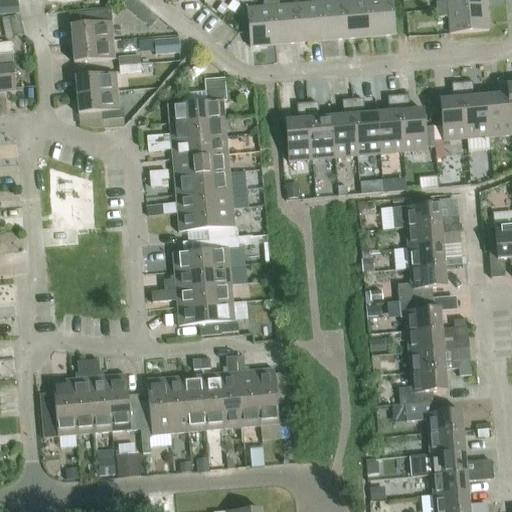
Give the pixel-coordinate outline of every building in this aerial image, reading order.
[(135,0),(125,0),(121,5),(137,17),(145,8),(135,0)] [(275,47),(271,0),(263,0),(264,9),(247,11),(250,49),(275,47)] [(279,0),(271,0),(275,47),(299,45),(296,7),(280,8),(279,0)] [(323,43),(319,0),(311,0),(312,5),(296,7),(299,45),(323,43)] [(327,0),(319,0),(323,43),(347,41),(344,2),(328,4),(327,0)] [(344,2),(347,41),(371,39),(367,0),(359,0),(360,1),(344,2)] [(367,0),(371,39),(396,37),(392,0),(367,0)] [(486,0),(447,0),(448,4),(436,5),(437,13),(487,8),(486,0)] [(0,3),(0,15),(19,14),(18,2),(0,3)] [(217,10),(223,14),(229,7),(224,2),(217,10)] [(233,2),(227,10),(234,15),(240,7),(233,2)] [(487,8),(437,13),(438,20),(449,19),(450,36),(489,33),(487,8)] [(71,29),(73,46),(113,43),(111,25),(112,25),(112,24),(111,12),(83,14),(84,27),(71,28),(71,29)] [(26,37),(25,33),(20,17),(3,22),(9,42),(26,37)] [(178,41),(154,43),(156,57),(179,55),(178,41)] [(114,61),(113,43),(73,46),(74,64),(74,65),(115,62),(115,61),(114,61)] [(0,95),(16,94),(13,56),(0,57),(0,95)] [(119,69),(141,67),(141,59),(118,61),(119,69)] [(141,67),(119,69),(119,76),(142,74),(141,67)] [(77,98),(117,95),(115,77),(116,77),(116,76),(75,79),(75,81),(76,80),(77,98)] [(168,109),(169,127),(225,122),(223,105),(224,105),(224,104),(227,103),(225,81),(205,83),(207,105),(167,108),(167,110),(168,109)] [(511,120),(509,88),(509,81),(497,82),(498,98),(487,99),(490,140),(511,137),(511,120)] [(462,85),(467,142),(490,140),(487,99),(474,100),(473,84),(462,85)] [(467,142),(462,85),(452,86),(453,102),(440,103),(442,128),(443,143),(443,144),(467,142)] [(117,95),(77,98),(79,115),(78,115),(78,116),(102,115),(103,123),(124,121),(123,112),(119,112),(119,111),(118,111),(117,95)] [(409,98),(398,99),(403,155),(427,153),(424,113),(410,114),(409,98)] [(377,116),(380,157),(403,155),(398,99),(388,100),(389,115),(377,116)] [(364,102),(353,103),(358,159),(380,157),(377,116),(365,117),(364,102)] [(332,120),(335,161),(358,159),(353,103),(342,103),(344,119),(332,120)] [(312,163),(307,106),(297,107),(298,123),(285,124),(289,165),(312,163)] [(318,106),(307,106),(312,163),(335,161),(332,120),(319,121),(318,106)] [(225,122),(169,127),(171,145),(227,140),(225,122)] [(442,128),(433,129),(434,143),(443,143),(442,128)] [(434,143),(433,129),(425,130),(427,151),(435,150),(434,143)] [(147,139),(148,147),(164,145),(164,138),(147,139)] [(228,158),(227,140),(171,145),(173,163),(228,158)] [(165,153),(164,145),(148,147),(148,154),(165,153)] [(228,158),(173,163),(174,180),(230,175),(228,158)] [(150,174),(151,183),(161,183),(167,182),(167,174),(168,174),(167,173),(150,174)] [(231,193),(230,175),(174,180),(176,198),(231,193)] [(383,195),(382,183),(373,183),(374,196),(383,195)] [(286,186),(287,201),(300,200),(299,185),(286,186)] [(231,193),(176,198),(177,216),(233,211),(231,193)] [(425,201),(405,202),(406,210),(425,208),(425,201)] [(368,215),(367,205),(355,206),(356,218),(366,217),(368,215)] [(395,232),(406,231),(459,227),(459,219),(448,220),(448,219),(441,220),(440,207),(425,208),(406,210),(393,211),(395,232)] [(163,208),(153,209),(154,219),(164,218),(163,208)] [(208,233),(209,243),(238,240),(238,233),(235,230),(235,229),(234,229),(233,211),(177,216),(179,234),(178,234),(178,235),(208,233)] [(511,261),(511,226),(495,228),(497,253),(489,254),(491,281),(506,280),(504,262),(511,261)] [(459,227),(406,231),(408,252),(443,249),(442,236),(460,234),(459,227)] [(252,239),(238,240),(239,248),(253,247),(252,239)] [(238,240),(209,243),(193,244),(194,254),(172,256),(172,258),(173,257),(174,275),(230,270),(228,253),(229,253),(229,252),(239,251),(239,248),(238,240)] [(361,242),(361,251),(376,250),(376,241),(361,242)] [(444,262),(443,249),(408,252),(409,272),(445,269),(463,268),(462,260),(444,262)] [(369,253),(362,254),(363,275),(374,274),(373,260),(370,260),(369,253)] [(445,269),(409,272),(411,287),(398,288),(399,304),(433,301),(432,291),(447,290),(445,269)] [(231,288),(230,270),(174,275),(175,283),(162,284),(163,294),(231,288)] [(178,311),(233,306),(231,288),(163,294),(151,295),(152,305),(177,303),(178,311)] [(370,294),(370,303),(383,302),(382,293),(370,294)] [(434,312),(433,301),(399,304),(400,321),(406,321),(407,335),(442,332),(440,311),(434,312)] [(234,323),(233,306),(178,311),(179,328),(178,328),(178,330),(198,328),(199,338),(249,333),(248,325),(235,326),(235,323),(234,323)] [(366,309),(367,321),(382,320),(381,307),(366,309)] [(454,322),(454,331),(467,330),(467,321),(454,322)] [(442,332),(407,335),(409,355),(444,352),(443,341),(468,339),(467,330),(454,331),(442,332)] [(385,342),(385,349),(393,348),(393,340),(385,340),(385,342)] [(385,349),(385,342),(370,342),(370,355),(385,354),(385,349)] [(445,373),(444,352),(409,355),(410,376),(445,373)] [(200,363),(201,373),(211,372),(210,362),(200,363)] [(99,363),(88,364),(94,436),(112,435),(107,380),(100,380),(99,363)] [(201,373),(200,363),(193,363),(193,373),(201,373)] [(471,371),(471,363),(459,364),(460,372),(471,371)] [(72,383),(76,438),(94,436),(88,364),(77,365),(78,382),(72,383)] [(175,365),(164,366),(165,376),(175,375),(175,365)] [(460,372),(459,372),(459,380),(472,379),(471,371),(460,372)] [(273,373),(255,374),(260,429),(278,428),(278,429),(279,429),(282,430),(282,441),(291,441),(290,430),(292,430),(290,401),(277,402),(274,372),(273,372),(273,373)] [(405,408),(434,405),(433,395),(447,394),(445,373),(410,376),(411,390),(398,391),(400,409),(405,408)] [(260,429),(255,374),(238,376),(242,431),(260,429)] [(238,376),(220,377),(224,432),(242,431),(238,376)] [(142,432),(140,404),(139,398),(128,398),(126,377),(125,377),(125,378),(107,380),(112,435),(142,432)] [(224,432),(220,377),(202,379),(206,434),(224,432)] [(202,379),(184,380),(188,435),(206,434),(202,379)] [(188,435),(184,380),(166,382),(170,437),(188,435)] [(153,438),(170,437),(166,382),(148,383),(148,382),(147,382),(149,404),(140,404),(142,432),(144,453),(142,453),(143,457),(150,456),(149,442),(151,439),(153,439),(153,438)] [(59,439),(76,438),(72,383),(54,384),(53,384),(58,440),(59,440),(59,439)] [(427,423),(428,437),(463,434),(461,413),(435,416),(434,405),(405,408),(406,425),(421,424),(421,423),(427,423)] [(489,432),(477,433),(478,441),(489,440),(489,432)] [(429,458),(465,455),(463,434),(428,437),(429,458)] [(262,449),(250,450),(252,470),(264,469),(262,449)] [(414,479),(431,478),(466,475),(493,473),(492,464),(466,466),(465,455),(429,458),(412,459),(414,479)] [(115,458),(117,482),(141,480),(139,456),(115,458)] [(209,459),(210,474),(222,473),(221,458),(209,459)] [(196,462),(197,476),(209,475),(208,461),(196,462)] [(232,461),(227,462),(227,472),(235,472),(232,461)] [(116,478),(115,462),(98,463),(99,479),(116,478)] [(379,477),(378,464),(367,465),(368,478),(379,477)] [(179,466),(180,476),(191,475),(190,465),(179,466)] [(66,483),(79,482),(78,471),(65,471),(66,483)] [(466,475),(431,478),(433,498),(468,495),(467,484),(493,482),(493,473),(466,475)] [(370,490),(371,503),(385,502),(385,489),(370,490)] [(433,498),(434,511),(487,511),(487,507),(476,508),(476,507),(469,507),(468,495),(433,498)]
